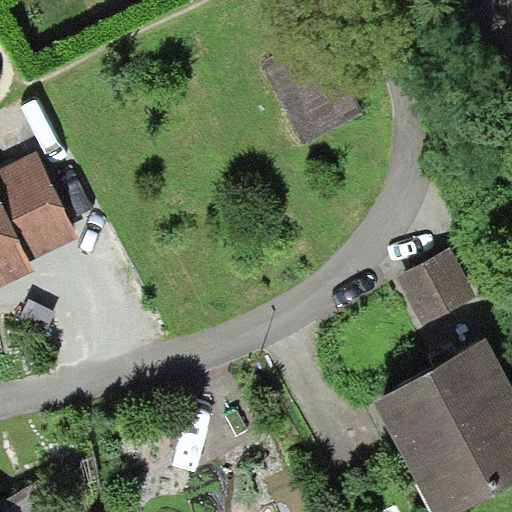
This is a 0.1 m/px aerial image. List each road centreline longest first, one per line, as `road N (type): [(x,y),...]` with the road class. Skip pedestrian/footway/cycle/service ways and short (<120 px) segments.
road 1 (residential): [(0,407),(193,353),(288,311),(359,257),(400,198)]
road 2 (track): [(400,198),(408,138),(372,0)]
